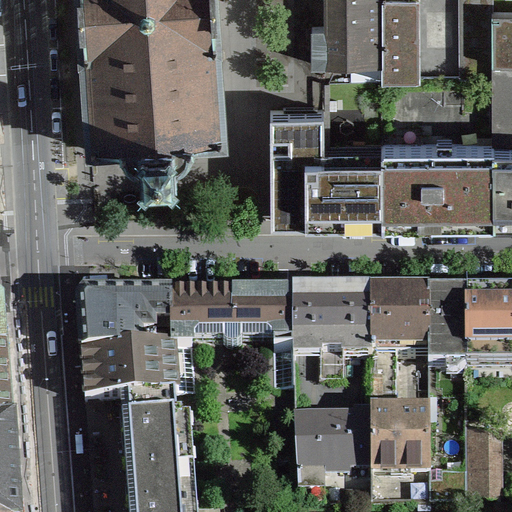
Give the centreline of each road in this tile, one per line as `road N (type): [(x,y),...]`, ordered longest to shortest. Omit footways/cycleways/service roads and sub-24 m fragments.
road 1 (residential): [(511,245),(37,250)]
road 2 (tertiary): [(56,511),(37,250)]
road 3 (tertiary): [(37,250),(23,0)]
